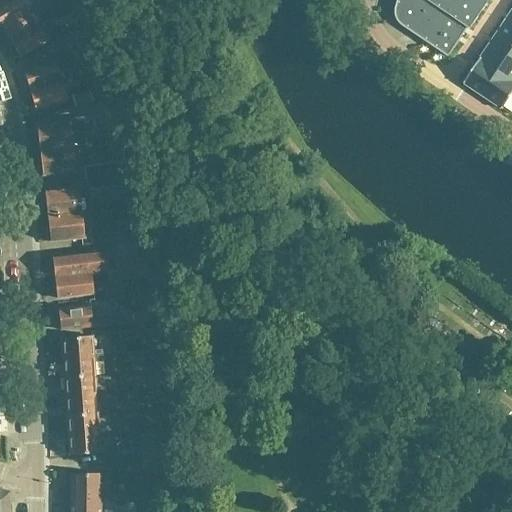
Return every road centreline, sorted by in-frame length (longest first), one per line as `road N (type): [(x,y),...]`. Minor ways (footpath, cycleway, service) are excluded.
road 1 (residential): [(33,489),(22,270),(0,106)]
road 2 (residential): [(444,86),(379,36),(366,0)]
